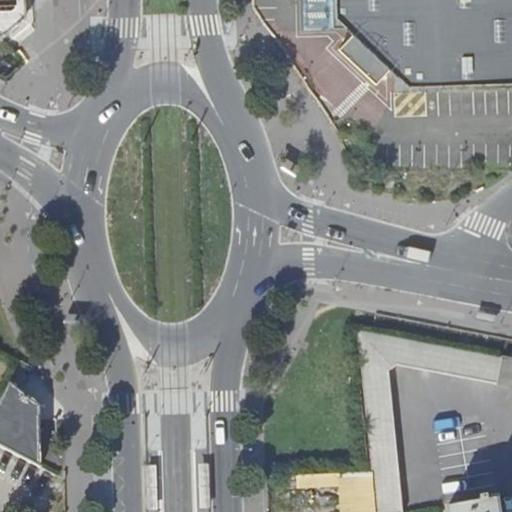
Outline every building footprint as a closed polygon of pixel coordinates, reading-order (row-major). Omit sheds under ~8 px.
[(27,0),(0,0),(0,34),(3,36),(28,17),(27,0)] [(511,0),(334,0),(335,11),(355,32),(339,48),(374,83),(390,67),(408,84),(511,77),(511,0)] [(497,382),(502,357),(359,327),(365,385),(374,474),(377,504),(377,511),(402,511),(391,369),(398,362),(497,382)] [(511,357),(502,357),(497,382),(511,384),(511,357)] [(0,403),(0,446),(41,467),(40,407),(24,395),(10,384),(0,403)] [(214,508),(213,464),(199,464),(199,508),(214,508)] [(143,465),(144,509),(159,509),(158,465),(143,465)] [(362,511),(363,505),(377,504),(374,474),(341,475),(342,511),(362,511)] [(266,478),(267,505),(299,504),(298,477),(266,478)] [(498,511),(496,499),(449,507),(449,511),(498,511)]
